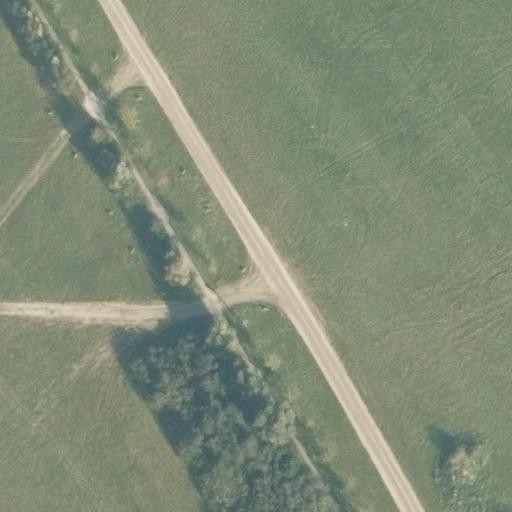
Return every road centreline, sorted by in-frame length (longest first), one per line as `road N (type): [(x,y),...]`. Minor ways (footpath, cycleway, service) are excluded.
road 1 (unknown): [(110,0),(293,297)]
road 2 (unknown): [(293,297),(420,511)]
